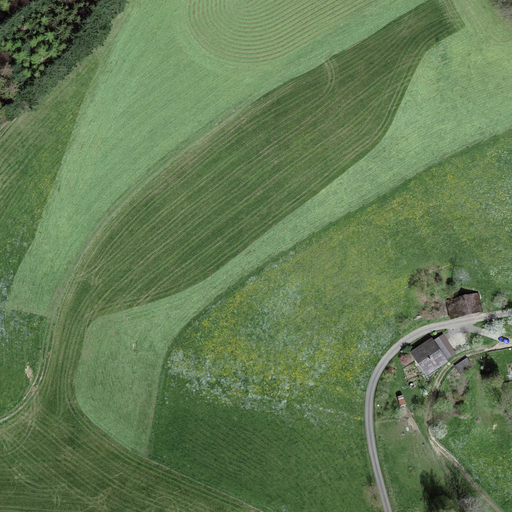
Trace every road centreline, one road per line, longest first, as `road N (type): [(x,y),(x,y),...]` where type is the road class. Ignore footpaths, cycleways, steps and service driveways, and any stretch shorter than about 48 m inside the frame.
road 1 (track): [(0,419),(29,397),(63,281),(97,227),(204,128),(262,89)]
road 2 (unclassified): [(389,511),(369,434),(379,367),(416,333),(511,314)]
road 3 (track): [(0,136),(65,77),(118,0)]
road 4 (track): [(511,343),(460,356),(444,370),(428,406),(436,446)]
